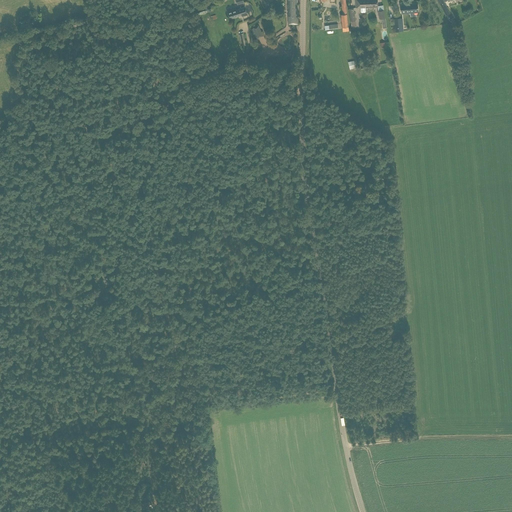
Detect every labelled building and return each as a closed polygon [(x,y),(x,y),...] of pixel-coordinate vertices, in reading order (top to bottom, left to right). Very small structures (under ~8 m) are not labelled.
[(288,0),(289,4),(288,4),(288,9),(289,24),(292,24),(297,24),(296,0),(288,0)] [(355,0),(356,5),(356,8),(360,8),(360,11),(361,12),(362,13),(364,13),(365,12),(365,8),(366,8),(366,12),(370,12),(370,7),(378,7),(377,0),(355,0)] [(444,2),(440,4),(445,15),(450,13),(444,2)] [(401,5),(402,13),(418,12),(417,3),(401,5)] [(228,12),(230,19),(242,15),(242,16),(247,14),(245,7),(228,12)] [(387,28),(384,10),(378,11),(379,19),(381,19),(383,28),(387,28)] [(253,27),(258,38),(263,36),(259,25),(253,27)] [(348,62),(350,69),(356,68),(354,60),(348,62)] [(360,184),(362,192),(368,191),(366,183),(360,184)] [(109,275),(105,279),(109,284),(114,281),(109,275)] [(143,505),(143,506),(146,511),(153,508),(151,504),(152,504),(151,504),(150,502),(147,504),(146,503),(143,504),(143,505)]
